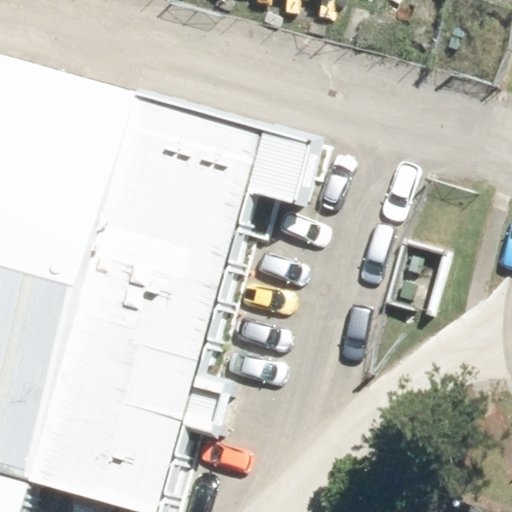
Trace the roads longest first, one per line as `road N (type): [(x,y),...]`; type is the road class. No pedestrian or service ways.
road 1 (unknown): [(428,130),(6,0)]
road 2 (unknown): [(292,481),(428,130)]
